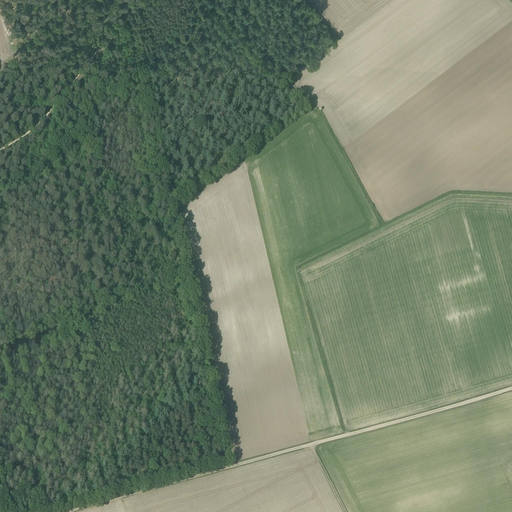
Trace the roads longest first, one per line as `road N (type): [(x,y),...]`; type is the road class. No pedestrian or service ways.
road 1 (track): [(127,12),(141,112),(226,467)]
road 2 (track): [(226,467),(511,388)]
road 3 (track): [(141,0),(47,120),(0,153)]
road 4 (track): [(345,433),(298,271)]
road 5 (track): [(64,511),(226,467)]
road 6 (track): [(103,501),(101,492),(153,423),(208,387)]
